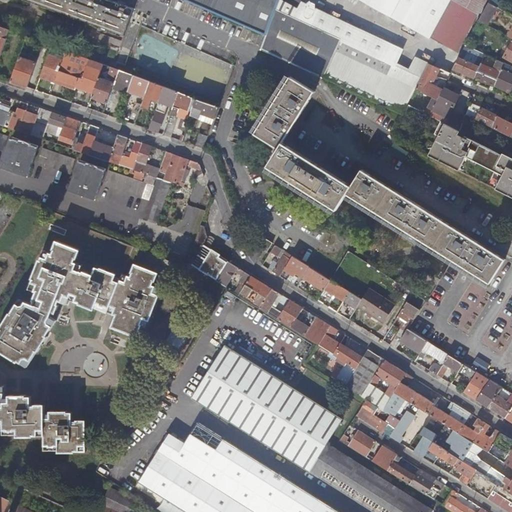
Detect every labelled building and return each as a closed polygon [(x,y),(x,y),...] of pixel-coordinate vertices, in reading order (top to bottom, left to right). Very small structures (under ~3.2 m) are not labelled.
[(29,0),(124,35),(134,8),(126,5),(127,4),(119,1),(118,3),(111,0),(29,0)] [(185,0),(266,36),(279,0),(185,0)] [(300,8),(281,0),(279,0),(266,36),(262,49),(324,78),(335,54),(340,43),(342,40),(295,17),(300,8)] [(359,0),(452,51),(480,0),(359,0)] [(480,0),(452,51),(458,54),(487,0),(480,0)] [(489,3),(479,21),(487,25),(497,8),(495,7),(489,3)] [(340,43),(392,67),(402,72),(410,57),(320,15),(320,16),(300,8),(295,17),(342,40),(340,43)] [(0,58),(11,29),(0,25),(0,58)] [(41,77),(53,45),(28,36),(11,82),(37,90),(41,77)] [(340,43),(335,54),(386,78),(392,67),(340,43)] [(55,82),(67,50),(53,45),(41,77),(55,82)] [(454,68),(462,72),(466,74),(475,78),(480,67),(485,55),(466,46),(454,68)] [(80,88),(90,59),(67,50),(55,82),(79,90),(80,88)] [(335,54),(324,78),(403,115),(416,89),(386,78),(335,54)] [(100,77),(104,64),(90,59),(80,88),(94,93),(100,77)] [(429,64),(416,89),(439,100),(443,92),(431,86),(440,68),(429,64)] [(116,80),(120,70),(113,67),(109,77),(116,80)] [(480,67),(475,78),(495,87),(500,75),(480,67)] [(500,75),(495,87),(510,93),(511,88),(511,74),(505,71),(504,71),(505,68),(503,67),(500,75)] [(131,86),(135,75),(120,70),(116,80),(116,81),(131,86)] [(145,97),(151,81),(135,75),(131,86),(129,91),(145,97)] [(108,103),(115,83),(111,82),(111,79),(109,78),(108,81),(100,77),(94,93),(92,97),(108,103)] [(292,77),(256,134),(280,149),(269,167),(338,210),(348,195),(492,284),(507,259),(363,171),(353,187),(284,143),(316,92),(292,77)] [(159,102),(165,87),(151,81),(145,97),(142,106),(150,108),(153,100),(159,102)] [(168,105),(173,107),(179,92),(165,87),(159,102),(149,130),(158,133),(168,105)] [(430,109),(427,114),(442,122),(461,131),(463,125),(449,119),(459,96),(444,89),(443,92),(439,100),(433,111),(430,109)] [(173,107),(163,134),(171,137),(178,118),(177,117),(181,107),(190,111),(194,97),(179,92),(173,107)] [(2,98),(0,104),(0,124),(6,127),(10,115),(11,110),(14,102),(15,99),(12,98),(11,101),(2,98)] [(202,113),(215,118),(219,107),(197,98),(194,106),(203,109),(202,113)] [(22,101),(15,99),(14,102),(11,110),(18,113),(22,101)] [(472,103),(467,115),(493,128),(498,117),(498,116),(472,103)] [(27,111),(25,118),(33,121),(36,122),(41,108),(30,104),(27,111)] [(53,112),(41,108),(36,122),(33,132),(32,135),(44,139),(50,123),(53,112)] [(10,115),(6,127),(20,132),(23,123),(25,118),(27,111),(22,109),(21,109),(19,116),(20,117),(20,119),(10,115)] [(67,117),(53,112),(50,123),(62,127),(61,130),(63,130),(67,117)] [(67,117),(63,130),(60,140),(74,144),(82,122),(67,117)] [(511,123),(498,117),(493,128),(511,137),(511,123)] [(511,159),(466,136),(465,137),(459,135),(461,131),(442,122),(436,135),(440,137),(430,156),(461,171),(467,158),(504,176),(497,190),(511,197),(511,159)] [(23,123),(20,132),(28,134),(31,125),(23,123)] [(78,143),(76,150),(91,155),(96,141),(100,128),(90,125),(83,144),(78,143)] [(184,142),(189,143),(194,131),(188,129),(184,142)] [(0,133),(0,149),(4,151),(8,136),(0,133)] [(197,146),(204,149),(208,136),(201,133),(197,146)] [(115,148),(110,162),(123,166),(124,163),(120,162),(122,156),(123,153),(128,138),(119,134),(115,148)] [(13,137),(3,167),(29,176),(40,146),(13,137)] [(133,165),(131,169),(135,170),(144,143),(135,140),(134,143),(137,144),(132,156),(134,157),(132,163),(133,165)] [(96,141),(91,155),(110,162),(115,148),(96,141)] [(153,146),(144,143),(135,170),(136,171),(145,174),(148,175),(158,178),(160,171),(161,170),(147,165),(153,146)] [(389,153),(405,158),(408,151),(392,145),(389,153)] [(44,148),(39,163),(71,174),(76,160),(44,148)] [(180,186),(184,187),(186,182),(181,181),(189,159),(174,154),(172,153),(167,151),(161,170),(160,171),(167,174),(166,179),(180,184),(180,186)] [(81,160),(71,191),(97,199),(107,169),(81,160)] [(190,166),(203,170),(201,166),(199,163),(192,160),(190,166)] [(148,175),(147,180),(145,183),(110,171),(105,185),(150,201),(158,178),(148,175)] [(136,171),(135,174),(134,177),(143,181),(144,179),(145,174),(136,171)] [(143,220),(157,225),(172,183),(158,178),(150,201),(143,220)] [(0,236),(21,203),(10,196),(0,211),(0,236)] [(202,224),(193,248),(199,252),(204,245),(209,237),(206,225),(202,224)] [(265,238),(259,247),(268,253),(273,244),(265,238)] [(1,329),(0,330),(0,350),(0,351),(17,363),(18,361),(27,367),(37,352),(47,337),(47,336),(57,321),(50,316),(52,312),(55,313),(58,304),(55,303),(56,299),(68,304),(70,299),(81,303),(80,304),(96,310),(97,308),(117,316),(112,328),(136,338),(142,325),(145,327),(150,317),(158,299),(157,298),(161,288),(152,285),(154,281),(154,282),(158,273),(135,265),(132,273),(133,273),(131,277),(123,274),(121,279),(116,277),(117,275),(102,269),(101,270),(97,268),(94,275),(85,272),(85,273),(81,271),(83,266),(75,262),(77,258),(78,259),(81,249),(57,240),(53,249),(55,250),(53,253),(45,250),(41,260),(40,260),(32,279),(33,279),(30,289),(37,292),(34,301),(35,301),(33,305),(20,299),(11,313),(10,313),(0,329),(1,329)] [(193,248),(188,264),(196,268),(200,270),(213,249),(209,247),(207,245),(206,246),(204,245),(199,252),(193,248)] [(276,245),(272,252),(278,256),(283,250),(276,245)] [(213,249),(200,270),(217,280),(229,261),(220,255),(220,254),(213,249)] [(278,264),(273,272),(281,277),(294,256),(286,252),(278,264)] [(294,256),(281,277),(288,281),(297,268),(299,269),(295,276),(302,280),(303,278),(311,267),(294,256)] [(229,261),(217,280),(227,286),(237,271),(244,276),(240,282),(243,283),(237,292),(240,295),(242,293),(252,276),(229,261)] [(274,261),(269,269),(273,272),(278,264),(274,261)] [(303,278),(325,291),(326,290),(332,280),(311,267),(303,278)] [(441,279),(452,284),(456,276),(446,270),(441,279)] [(273,289),(252,276),(242,293),(249,297),(254,290),(260,293),(255,301),(262,306),(273,289)] [(336,296),(344,301),(350,292),(332,280),(326,290),(334,295),(336,296)] [(281,294),(273,289),(262,306),(261,308),(279,319),(283,313),(272,306),(281,294)] [(363,300),(358,307),(384,324),(395,305),(370,289),(363,299),(363,300)] [(350,292),(344,301),(357,309),(358,307),(363,300),(363,299),(350,292)] [(427,300),(414,292),(408,302),(420,310),(427,300)] [(283,313),(279,319),(292,327),(304,308),(291,300),(283,313)] [(420,310),(408,302),(399,316),(411,325),(420,310)] [(341,307),(338,313),(343,316),(347,310),(341,307)] [(304,308),(292,327),(305,335),(317,317),(310,313),(304,322),(301,320),(307,310),(304,308)] [(411,325),(399,316),(393,326),(400,330),(401,328),(407,332),(408,329),(411,325)] [(317,317),(305,335),(306,336),(320,345),(332,326),(317,317)] [(165,341),(179,350),(190,332),(177,323),(165,341)] [(332,326),(320,345),(335,354),(342,343),(334,338),(339,330),(332,326)] [(400,330),(390,346),(395,349),(402,338),(407,332),(401,328),(400,330)] [(428,342),(408,329),(407,332),(402,338),(422,351),(428,342)] [(444,364),(450,355),(428,342),(422,351),(416,362),(419,364),(427,353),(440,361),(438,364),(434,364),(430,371),(437,375),(444,364)] [(336,373),(333,377),(337,380),(346,386),(357,368),(364,357),(342,343),(335,354),(347,362),(339,375),(336,373)] [(227,345),(193,398),(305,468),(374,511),(432,511),(433,510),(420,501),(422,497),(417,494),(415,498),(392,483),(394,479),(385,473),(382,477),(380,476),(382,472),(374,466),(371,470),(328,443),(344,419),(324,407),(327,401),(318,395),(314,400),(227,345)] [(369,349),(364,356),(369,359),(374,352),(369,349)] [(369,359),(376,363),(380,356),(374,352),(369,359)] [(458,373),(464,364),(450,355),(444,364),(458,373)] [(364,357),(357,368),(374,379),(381,367),(376,363),(369,359),(364,356),(364,357)] [(381,367),(374,379),(386,359),(380,356),(376,363),(381,367)] [(374,379),(371,384),(376,387),(382,378),(393,384),(387,393),(392,396),(395,392),(401,382),(403,379),(407,373),(386,359),(374,379)] [(472,381),(477,373),(469,367),(464,376),(472,381)] [(357,368),(346,386),(363,396),(371,384),(374,379),(357,368)] [(407,373),(403,379),(410,383),(414,377),(407,373)] [(465,393),(477,400),(490,381),(477,373),(472,381),(465,393)] [(446,381),(451,384),(455,378),(450,375),(446,381)] [(477,400),(489,408),(494,400),(489,396),(497,385),(490,381),(477,400)] [(401,382),(395,392),(406,399),(438,419),(462,434),(474,442),(486,423),(479,418),(475,424),(476,426),(475,428),(476,428),(474,430),(465,424),(470,416),(472,418),(474,415),(453,402),(449,408),(452,411),(450,415),(435,406),(434,404),(438,397),(436,395),(434,398),(434,399),(432,401),(401,382)] [(371,384),(363,396),(368,400),(376,405),(384,410),(392,396),(387,393),(376,387),(371,384)] [(489,396),(494,400),(499,392),(502,388),(497,385),(489,396)] [(0,428),(5,429),(5,436),(18,436),(18,437),(34,437),(34,436),(45,436),(45,451),(59,451),(59,452),(75,452),(75,451),(86,451),(86,422),(76,422),(76,423),(72,423),(72,415),(68,414),(68,413),(50,413),(50,416),(45,416),(45,407),(35,407),(35,408),(32,408),(32,399),(27,399),(27,398),(10,398),(10,400),(5,400),(5,388),(0,387),(0,428)] [(392,396),(384,410),(390,414),(401,421),(391,436),(401,443),(403,439),(401,438),(415,416),(408,410),(404,416),(398,412),(406,399),(395,392),(392,396)] [(489,408),(505,418),(511,407),(511,399),(509,403),(500,397),(502,394),(499,392),(494,400),(489,408)] [(376,405),(368,400),(358,415),(379,429),(384,420),(372,412),(376,405)] [(166,431),(135,479),(186,511),(341,511),(196,419),(182,441),(166,431)] [(384,423),(380,429),(391,436),(394,429),(384,423)] [(486,423),(474,442),(475,442),(481,446),(489,451),(494,443),(501,432),(497,430),(491,441),(484,437),(487,432),(489,433),(490,430),(493,432),(495,428),(486,423)] [(377,441),(359,430),(355,436),(353,439),(350,445),(367,457),(377,441)] [(429,430),(416,452),(424,458),(429,450),(429,449),(434,442),(438,444),(442,438),(429,430)] [(474,442),(462,434),(455,446),(468,454),(475,442),(474,442)] [(494,443),(489,451),(498,457),(504,449),(509,453),(511,448),(511,444),(509,442),(510,440),(502,435),(496,444),(494,443)] [(459,458),(438,444),(434,442),(429,449),(455,465),(459,458)] [(475,442),(468,454),(464,461),(477,469),(495,481),(500,473),(500,472),(475,456),(481,446),(475,442)] [(399,456),(383,446),(374,461),(411,484),(416,476),(409,471),(407,470),(395,463),(399,456)] [(429,450),(424,458),(432,463),(437,455),(429,450)] [(464,461),(459,458),(455,465),(454,466),(472,477),(477,469),(464,461)] [(416,476),(411,484),(414,487),(415,485),(434,497),(439,488),(422,478),(426,473),(420,469),(416,476)] [(468,485),(511,511),(511,491),(505,487),(502,485),(495,481),(477,469),(472,477),(471,479),(468,485)] [(461,481),(468,485),(471,479),(465,475),(461,481)] [(143,511),(147,505),(140,502),(141,501),(110,487),(98,511),(143,511)] [(448,487),(439,502),(443,505),(453,490),(448,487)] [(17,488),(11,500),(37,511),(64,511),(65,510),(17,488)] [(453,490),(443,505),(454,511),(475,511),(456,500),(460,494),(453,490)]
